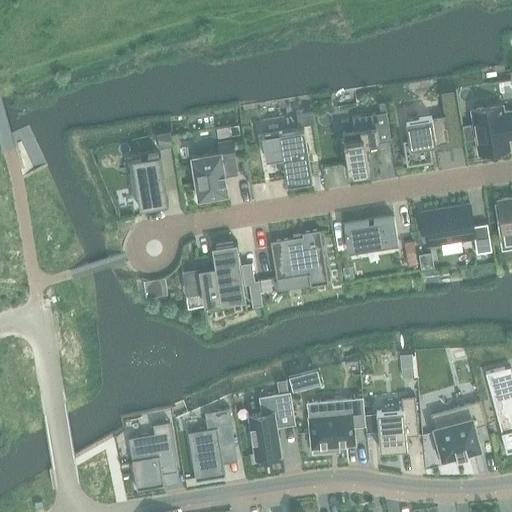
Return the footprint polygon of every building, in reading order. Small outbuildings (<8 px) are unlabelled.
[(453,90),(440,92),(443,108),(456,106),(453,90)] [(511,108),(503,110),(503,104),(471,109),(473,122),(475,137),(478,153),(510,148),(508,138),(511,137),(511,108)] [(352,116),(354,130),(342,132),(349,174),(369,171),(365,146),(379,144),(379,141),(390,139),(386,111),(352,116)] [(312,112),(296,115),(298,125),(314,122),(312,112)] [(445,114),(406,120),(409,138),(403,139),(407,164),(432,160),(430,144),(450,141),(445,114)] [(473,122),(462,124),(465,139),(475,137),(473,122)] [(255,146),(277,147),(278,124),(255,123),(255,146)] [(237,125),(229,126),(230,135),(238,133),(237,125)] [(170,128),(156,130),(158,146),(172,144),(170,128)] [(312,180),(304,128),(278,132),(287,184),(312,180)] [(219,150),(191,155),(195,178),(196,187),(198,198),(228,193),(225,175),(238,173),(232,139),(217,142),(219,150)] [(168,203),(160,153),(131,157),(140,208),(168,203)] [(183,189),(196,187),(195,178),(181,180),(183,189)] [(511,195),(497,198),(498,201),(494,202),(497,220),(501,220),(505,244),(511,242),(511,195)] [(470,203),(422,211),(428,244),(474,236),(477,252),(491,249),(487,223),(473,225),(470,203)] [(398,241),(395,225),(394,216),(344,224),(344,225),(348,250),(398,241)] [(302,234),(270,239),(276,277),(308,272),(310,283),(328,280),(320,227),(302,230),(302,234)] [(246,298),(237,241),(211,245),(214,264),(198,267),(204,304),(220,302),(246,298)] [(430,249),(419,251),(421,264),(433,262),(430,249)] [(250,291),(261,289),(257,265),(246,267),(250,291)] [(164,277),(143,281),(146,296),(154,294),(166,292),(164,277)] [(270,277),(259,279),(261,291),(272,289),(270,277)] [(400,354),(401,365),(412,364),(411,353),(400,354)] [(511,374),(509,365),(485,372),(506,451),(511,449),(511,374)] [(298,374),(289,377),(293,391),(302,388),(298,374)] [(286,379),(277,380),(279,393),(288,391),(286,379)] [(262,413),(248,415),(255,457),(259,456),(260,460),(274,458),(273,454),(281,453),(276,425),(295,422),(290,391),(288,391),(279,393),(259,396),(262,413)] [(376,410),(380,450),(407,447),(406,435),(418,434),(415,395),(401,396),(402,408),(376,410)] [(363,396),(307,401),(311,447),(313,447),(314,451),(328,450),(328,446),(355,443),(353,425),(365,424),(363,396)] [(474,425),(486,422),(479,399),(454,406),(431,412),(434,426),(437,440),(434,441),(438,456),(442,455),(442,457),(457,453),(457,455),(468,452),(467,450),(480,447),(474,425)] [(207,427),(188,429),(196,479),(225,474),(221,451),(235,449),(229,407),(204,410),(207,427)] [(154,431),(128,436),(137,488),(164,484),(162,472),(178,469),(169,419),(152,422),(154,431)]
